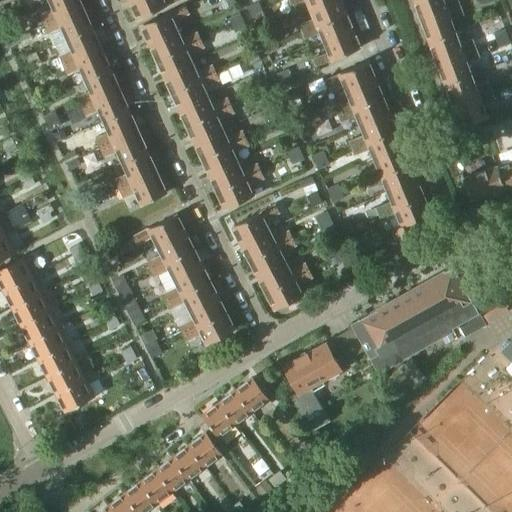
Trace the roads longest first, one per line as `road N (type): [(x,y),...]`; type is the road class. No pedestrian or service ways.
road 1 (residential): [(106,0),(267,340)]
road 2 (residential): [(41,466),(267,340)]
road 3 (residential): [(459,237),(364,0)]
road 4 (residential): [(267,340),(459,237)]
